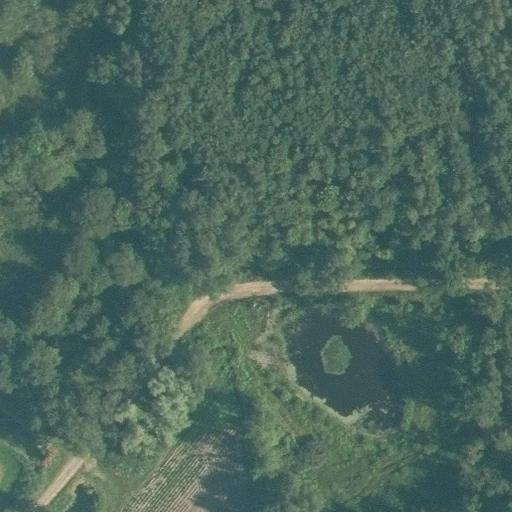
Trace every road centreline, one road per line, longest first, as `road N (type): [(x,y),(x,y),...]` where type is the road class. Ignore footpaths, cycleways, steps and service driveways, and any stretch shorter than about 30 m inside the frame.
road 1 (track): [(212,296),(291,287),(511,288)]
road 2 (track): [(76,462),(188,313),(212,296)]
